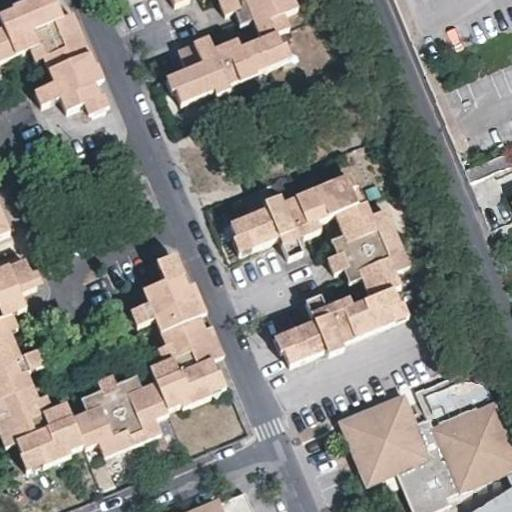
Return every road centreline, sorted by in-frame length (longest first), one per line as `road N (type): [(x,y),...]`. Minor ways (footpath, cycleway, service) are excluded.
road 1 (residential): [(511,335),(374,0)]
road 2 (residential): [(85,349),(53,274),(185,223)]
road 3 (residential): [(281,446),(120,511)]
road 4 (residential): [(0,173),(6,190),(150,140)]
road 5 (residential): [(281,446),(222,312)]
